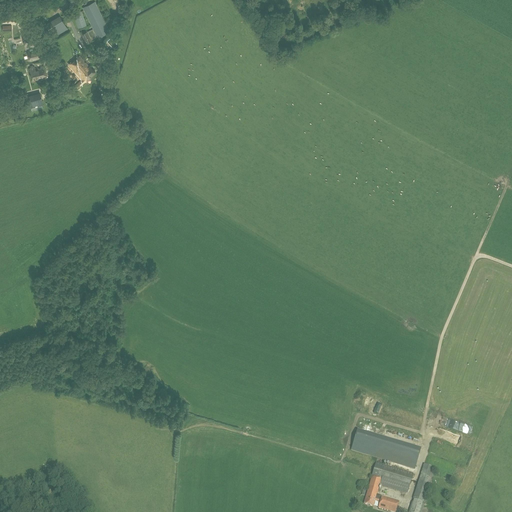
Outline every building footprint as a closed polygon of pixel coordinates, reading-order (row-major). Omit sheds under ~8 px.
[(86,43),(94,39),(109,32),(94,2),(83,8),(93,29),(82,35),(86,43)] [(81,11),(73,14),(78,28),(86,25),(81,11)] [(46,24),(54,37),(67,29),(60,16),(46,24)] [(24,45),(24,47),(34,44),(32,36),(22,39),(24,45)] [(40,59),(38,49),(28,52),(30,61),(40,59)] [(96,72),(91,66),(90,67),(79,56),(69,65),(82,79),(76,85),(78,88),(96,72)] [(35,68),(35,67),(29,69),(32,81),(47,78),(44,66),(35,68)] [(25,98),(28,109),(43,105),(40,93),(25,98)] [(358,430),(351,451),(414,470),(421,449),(358,430)] [(407,494),(413,474),(376,462),(372,476),(371,477),(372,477),(381,480),(379,485),(407,494)] [(421,511),(424,503),(433,475),(436,468),(424,464),(413,500),(408,511),(421,511)] [(376,495),(379,485),(381,480),(372,477),(364,503),(373,506),(375,501),(380,502),(378,508),(392,511),(395,511),(398,502),(376,495)]
